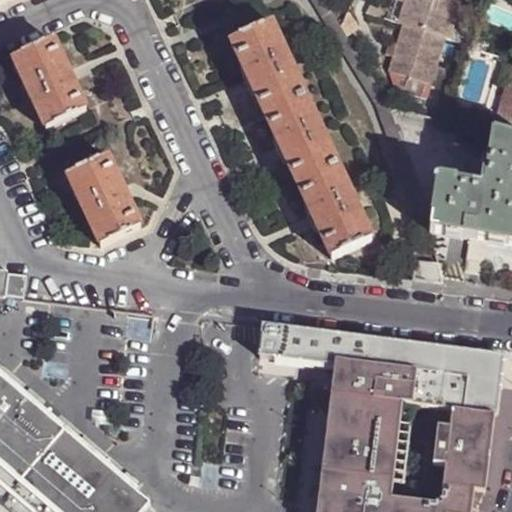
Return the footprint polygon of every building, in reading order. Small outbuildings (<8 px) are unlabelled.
[(402,141),(389,109),(386,101),(324,0),(311,0),(376,106),(417,220),(428,217),(425,207),(402,141)] [(407,0),(405,7),(399,27),(405,29),(391,76),(432,88),(446,42),(450,43),(463,0),(407,0)] [(232,48),(244,72),(240,74),(252,97),(255,96),(266,118),(306,99),(273,29),(232,48)] [(88,113),(76,89),(80,87),(68,62),(65,64),(54,41),(14,60),(47,132),(88,113)] [(501,84),(508,86),(511,87),(511,67),(506,66),(501,84)] [(511,87),(508,86),(494,137),(511,141),(511,87)] [(266,118),(277,141),(273,143),(284,167),(287,165),(298,187),(339,168),(306,99),(266,118)] [(511,141),(494,137),(493,137),(485,195),(455,190),(455,185),(438,183),(436,182),(435,183),(434,183),(434,187),(437,187),(430,234),(511,247),(511,141)] [(142,230),(131,206),(134,204),(123,181),(120,182),(109,158),(68,177),(101,249),(142,230)] [(298,187),(309,210),(305,212),(316,236),(320,234),(333,261),(374,242),(339,168),(298,187)] [(413,282),(443,285),(439,267),(415,264),(413,282)] [(8,272),(0,271),(0,297),(22,300),(25,277),(8,275),(8,272)] [(505,358),(265,329),(261,359),(316,366),(336,368),(318,511),(473,511),(476,493),(487,495),(496,418),(498,418),(505,358)] [(318,511),(336,368),(316,366),(314,378),(298,511),(318,511)] [(0,367),(0,380),(134,496),(140,489),(0,367)] [(0,507),(5,511),(145,511),(148,508),(134,496),(0,380),(0,507)]
